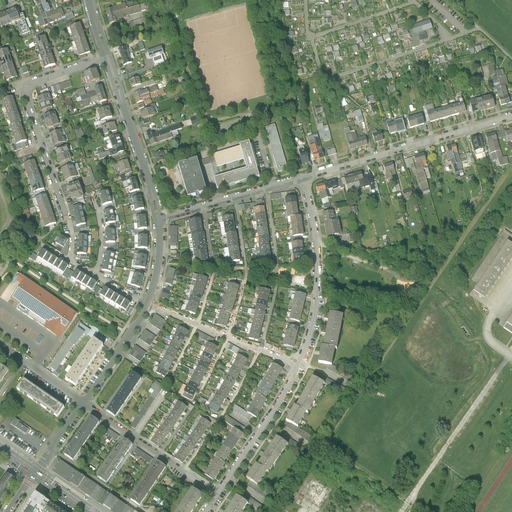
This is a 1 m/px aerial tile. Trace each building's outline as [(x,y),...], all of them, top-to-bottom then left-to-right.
[(38,7),(41,15),(46,14),(46,13),(40,0),(38,0),(36,1),(38,7)] [(40,0),(46,13),(49,12),(46,4),(44,0),(40,0)] [(106,11),(107,15),(136,7),(135,2),(130,4),(130,3),(112,8),(112,9),(106,11)] [(139,6),(136,7),(107,15),(109,24),(116,22),(116,20),(125,18),(124,17),(141,12),(139,6)] [(40,19),(42,18),(41,15),(38,7),(34,9),(34,10),(35,12),(34,13),(35,16),(37,17),(40,19)] [(16,9),(7,13),(12,24),(20,21),(19,16),(16,9)] [(50,14),(49,12),(46,13),(46,14),(50,24),(54,22),(53,21),(64,17),(61,9),(50,14)] [(65,15),(67,20),(75,18),(72,12),(65,15)] [(0,28),(12,24),(7,13),(0,15),(0,28)] [(20,21),(23,26),(19,27),(22,35),(30,32),(23,14),(19,16),(20,21)] [(50,24),(46,14),(41,15),(42,18),(43,17),(46,25),(50,24)] [(41,27),(46,25),(43,17),(42,18),(40,19),(38,19),(41,27)] [(143,18),(129,23),(132,30),(141,27),(143,34),(148,32),(143,18)] [(424,31),(432,29),(429,20),(408,26),(412,37),(425,33),(424,31)] [(70,28),(72,35),(83,31),(81,24),(79,25),(73,27),(70,28)] [(86,38),(83,31),(72,35),(75,42),(86,38)] [(426,39),(425,35),(411,39),(414,48),(419,46),(417,42),(426,39)] [(35,40),(38,47),(48,44),(46,37),(35,40)] [(75,42),(77,49),(88,45),(86,38),(75,42)] [(51,51),(48,44),(38,47),(40,54),(51,51)] [(90,52),(88,45),(77,49),(80,56),(86,54),(90,52)] [(119,49),(121,58),(129,55),(126,47),(119,49)] [(164,54),(161,47),(147,52),(150,59),(152,58),(164,54)] [(0,51),(0,59),(0,60),(10,56),(8,49),(0,51)] [(40,54),(43,61),(53,58),(51,51),(40,54)] [(328,61),(335,59),(333,51),(326,53),(328,61)] [(164,54),(152,58),(154,66),(167,62),(165,54),(164,54)] [(132,63),(129,55),(121,58),(124,66),(132,63)] [(0,60),(3,67),(13,64),(10,56),(0,60)] [(56,65),(53,58),(43,61),(45,69),(50,67),(56,65)] [(5,73),(5,74),(15,71),(13,64),(3,67),(5,73)] [(307,73),(304,68),(296,71),(298,76),(307,73)] [(100,79),(97,69),(81,75),(83,80),(86,78),(88,83),(100,79)] [(18,78),(15,71),(5,74),(8,81),(18,78)] [(506,75),(504,75),(498,77),(501,87),(505,86),(508,85),(506,75)] [(495,91),(497,91),(496,90),(501,89),(501,87),(498,77),(498,76),(493,78),(493,80),(492,80),(495,91)] [(129,80),(132,87),(141,84),(138,77),(129,80)] [(72,87),(70,81),(51,87),(53,93),(58,92),(60,91),(72,87)] [(96,92),(86,95),(81,97),(82,101),(105,93),(102,85),(95,88),(96,92)] [(133,94),(135,99),(158,91),(156,86),(133,94)] [(79,98),(81,97),(86,95),(84,88),(77,91),(79,98)] [(163,89),(158,91),(135,99),(136,103),(143,101),(144,104),(151,102),(150,99),(158,96),(158,95),(164,93),(163,89)] [(107,100),(105,93),(82,101),(84,108),(91,105),(90,103),(99,100),(100,102),(107,100)] [(52,100),(50,94),(42,96),(37,98),(39,104),(51,100),(52,100)] [(492,96),(484,98),(488,110),(495,108),(492,96)] [(6,106),(15,103),(13,97),(12,97),(6,99),(4,100),(6,106)] [(482,111),(488,110),(484,98),(477,100),(480,111),(482,110),(482,111)] [(53,107),(51,100),(39,104),(42,111),(53,107)] [(473,113),(480,111),(477,100),(470,102),(471,108),(473,113)] [(8,112),(17,109),(15,103),(6,106),(8,112)] [(463,103),(456,105),(459,114),(466,112),(465,110),(463,103)] [(425,106),(426,107),(428,113),(435,111),(433,104),(425,106)] [(456,105),(449,107),(452,116),(459,114),(456,105)] [(113,117),(109,107),(104,109),(98,111),(101,121),(106,120),(113,117)] [(323,107),(314,110),(316,114),(321,112),(323,117),(325,116),(323,107)] [(449,107),(442,109),(445,118),(452,116),(449,107)] [(140,112),(143,119),(155,115),(153,108),(148,110),(140,112)] [(10,119),(19,116),(17,109),(8,112),(10,119)] [(442,109),(435,111),(437,120),(445,118),(442,109)] [(358,123),(363,121),(360,110),(354,112),(356,118),(357,117),(358,123)] [(430,123),(437,120),(435,111),(428,113),(430,122),(430,123)] [(44,116),(46,122),(57,118),(55,112),(50,114),(44,116)] [(422,115),(415,117),(417,126),(424,124),(422,115)] [(12,125),(21,122),(22,122),(19,116),(10,119),(12,125)] [(197,116),(190,119),(192,124),(199,122),(197,116)] [(410,128),(417,126),(415,117),(407,119),(410,128)] [(59,124),(57,118),(46,122),(48,128),(53,126),(59,124)] [(401,121),(394,123),(397,132),(404,130),(401,121)] [(13,132),(23,129),(21,122),(12,125),(11,126),(13,132)] [(115,122),(107,125),(102,126),(105,134),(113,132),(117,130),(118,130),(115,122)] [(390,135),(397,132),(394,123),(387,125),(390,134),(390,135)] [(147,135),(149,140),(171,132),(181,128),(180,124),(147,135)] [(265,127),(278,172),(288,169),(274,125),(265,127)] [(15,138),(25,135),(23,129),(13,132),(15,138)] [(50,134),(52,140),(63,136),(61,130),(55,133),(50,134)] [(84,137),(82,131),(76,133),(78,139),(84,137)] [(323,141),(331,139),(329,131),(324,132),(320,133),(319,133),(320,137),(322,136),(322,137),(323,141)] [(172,137),(171,132),(149,140),(151,144),(172,137)] [(374,142),(383,140),(380,132),(372,135),(374,142)] [(355,148),(360,146),(358,138),(357,139),(355,133),(350,134),(355,148)] [(490,134),(495,152),(500,151),(495,133),(490,134)] [(350,149),(355,148),(350,134),(346,135),(350,149)] [(486,136),(491,153),(495,152),(490,134),(486,136)] [(25,135),(15,138),(18,144),(27,141),(25,135)] [(110,139),(112,144),(122,141),(120,135),(119,136),(111,138),(110,139)] [(65,142),(63,136),(52,140),(54,146),(60,143),(65,142)] [(365,136),(358,138),(360,146),(367,145),(365,136)] [(480,138),(471,141),(475,156),(484,153),(480,138)] [(29,147),(27,141),(18,144),(12,146),(14,152),(29,147)] [(123,146),(122,141),(112,144),(114,149),(123,146)] [(239,144),(240,146),(244,159),(246,168),(214,178),(217,189),(259,176),(249,141),(239,144)] [(321,150),(319,143),(310,146),(312,153),(313,153),(317,151),(321,150)] [(114,149),(105,152),(99,154),(101,159),(124,151),(123,146),(114,149)] [(244,159),(240,146),(213,154),(214,157),(216,163),(217,167),(244,159)] [(453,153),(452,152),(451,146),(447,148),(448,154),(446,155),(448,161),(450,160),(451,165),(456,164),(453,153)] [(56,151),(58,157),(70,153),(68,147),(56,151)] [(299,151),(303,164),(309,162),(307,155),(305,150),(299,151)] [(157,162),(165,160),(162,151),(154,154),(157,162)] [(457,152),(453,153),(456,164),(458,172),(460,171),(459,169),(462,168),(461,165),(460,160),(457,152)] [(72,159),(70,153),(58,157),(60,163),(66,161),(71,159),(72,159)] [(467,158),(460,160),(461,165),(474,161),(472,157),(470,157),(469,153),(460,156),(460,158),(467,156),(467,158)] [(19,166),(25,164),(33,161),(31,155),(17,160),(19,166)] [(417,175),(419,183),(426,182),(426,179),(423,170),(419,156),(415,157),(417,164),(415,164),(418,174),(417,175)] [(200,167),(216,163),(214,157),(198,162),(200,167)] [(506,157),(502,158),(497,159),(499,166),(508,164),(506,157)] [(412,158),(404,160),(407,169),(411,167),(413,172),(416,171),(412,158)] [(178,164),(188,197),(196,195),(195,194),(199,193),(199,194),(207,192),(200,167),(198,162),(197,159),(178,164)] [(131,169),(128,160),(122,162),(119,163),(121,172),(125,171),(131,169)] [(27,171),(37,168),(35,161),(33,161),(25,164),(27,171)] [(388,164),(392,178),(396,177),(392,163),(388,164)] [(384,166),(388,180),(392,178),(388,164),(384,166)] [(62,169),(64,175),(76,170),(74,165),(73,165),(67,167),(62,169)] [(97,184),(91,167),(87,169),(88,170),(94,187),(97,186),(97,184)] [(30,178),(40,175),(37,168),(27,171),(30,178)] [(78,176),(76,170),(64,175),(66,180),(72,178),(77,177),(78,176)] [(371,191),(375,189),(373,183),(371,175),(363,177),(361,173),(357,174),(360,186),(361,188),(369,186),(371,191)] [(348,190),(360,186),(357,174),(344,178),(346,184),(348,190)] [(32,185),(42,182),(40,175),(30,178),(32,185)] [(400,191),(396,177),(392,178),(394,183),(395,188),(396,192),(400,191)] [(128,180),(130,186),(139,184),(137,178),(132,179),(128,180)] [(343,185),(341,179),(335,181),(337,188),(340,187),(340,189),(344,188),(343,185)] [(328,182),(324,184),(328,198),(330,197),(330,195),(334,194),(332,189),(333,188),(333,189),(337,188),(335,181),(335,180),(330,182),(331,182),(328,183),(328,182)] [(34,193),(45,189),(42,182),(32,185),(34,193)] [(68,186),(70,192),(82,188),(80,182),(79,182),(68,186)] [(428,189),(426,182),(419,183),(422,191),(428,189)] [(141,190),(139,184),(130,186),(132,193),(135,192),(141,190)] [(324,184),(315,186),(317,193),(319,192),(322,200),(328,198),(324,184)] [(85,196),(82,188),(70,192),(73,198),(77,197),(78,199),(83,197),(85,196)] [(34,193),(36,199),(47,195),(45,189),(34,193)] [(101,193),(103,199),(112,196),(110,190),(101,193)] [(411,190),(402,192),(405,199),(413,196),(411,190)] [(285,198),(295,197),(294,191),(269,195),(270,200),(285,198)] [(133,199),(137,198),(135,192),(127,194),(129,200),(133,199)] [(39,205),(49,202),(47,195),(36,199),(39,205)] [(113,202),(112,196),(103,199),(105,204),(107,204),(113,202)] [(285,198),(286,205),(296,203),(295,197),(285,198)] [(239,211),(250,209),(253,209),(257,208),(257,206),(262,205),(261,200),(256,201),(256,203),(238,205),(239,211)] [(41,212),(52,209),(49,202),(39,205),(41,212)] [(107,204),(109,211),(115,210),(117,209),(115,202),(113,202),(107,204)] [(43,219),(54,216),(52,209),(41,212),(43,219)] [(322,213),(324,223),(334,221),(332,211),(327,212),(322,213)] [(84,212),(76,214),(77,220),(86,218),(84,212)] [(46,227),(57,223),(54,216),(43,219),(46,227)] [(190,228),(202,226),(201,219),(189,220),(190,228)] [(338,220),(334,221),(324,223),(327,236),(341,234),(340,230),(338,220)] [(110,223),(112,230),(117,230),(121,230),(119,221),(116,222),(110,223)] [(80,225),(81,236),(91,236),(89,228),(86,228),(85,224),(80,225)] [(192,234),(203,233),(202,226),(190,228),(190,232),(191,232),(192,234)] [(476,284),(472,290),(484,298),(511,257),(511,235),(506,231),(471,280),(476,284)] [(192,234),(193,241),(205,239),(204,233),(203,233),(192,234)] [(62,237),(58,244),(65,249),(69,241),(62,237)] [(206,246),(205,239),(193,241),(194,248),(206,246)] [(111,244),(110,253),(117,254),(119,254),(119,244),(111,244)] [(60,253),(63,248),(58,245),(55,250),(60,253)] [(194,248),(195,255),(207,253),(206,246),(194,248)] [(38,257),(43,260),(48,253),(42,250),(38,257)] [(108,252),(107,258),(116,260),(117,254),(110,253),(108,252)] [(35,262),(38,257),(32,253),(29,258),(35,262)] [(53,256),(48,253),(43,260),(48,263),(53,256)] [(208,260),(207,253),(195,255),(196,262),(208,260)] [(58,259),(53,256),(48,263),(53,266),(58,259)] [(107,258),(105,264),(115,266),(116,260),(107,258)] [(63,262),(58,259),(53,266),(59,270),(63,262)] [(68,265),(63,262),(59,270),(64,273),(68,265)] [(113,272),(115,266),(105,264),(104,270),(113,272)] [(70,280),(74,273),(67,268),(63,276),(70,280)] [(170,268),(167,278),(172,280),(175,270),(170,268)] [(72,278),(78,281),(82,274),(77,270),(72,278)] [(87,277),(82,274),(78,281),(83,285),(87,277)] [(135,274),(133,280),(142,282),(144,276),(135,274)] [(70,309),(21,275),(17,281),(21,284),(11,298),(20,305),(17,309),(27,316),(30,312),(43,321),(40,325),(53,334),(70,309)] [(195,281),(196,281),(206,284),(207,279),(197,276),(195,281)] [(93,280),(87,277),(83,285),(88,288),(93,280)] [(98,283),(93,280),(88,288),(94,291),(98,283)] [(140,288),(142,282),(133,280),(132,285),(137,287),(140,288)] [(196,281),(194,287),(204,290),(206,284),(196,281)] [(136,293),(137,287),(132,285),(128,284),(126,290),(136,293)] [(227,289),(228,289),(237,292),(239,287),(229,284),(227,289)] [(99,298),(103,290),(97,287),(93,295),(99,298)] [(194,287),(193,292),(202,295),(204,290),(194,287)] [(101,295),(106,299),(110,291),(105,288),(101,295)] [(170,291),(163,289),(160,298),(167,300),(170,291)] [(236,298),(237,292),(228,289),(226,295),(236,298)] [(115,294),(110,291),(106,299),(111,302),(115,294)] [(200,301),(202,295),(193,292),(191,298),(200,301)] [(296,293),(294,300),(304,302),(306,296),(305,295),(296,293)] [(120,297),(115,294),(111,302),(116,305),(120,297)] [(226,295),(225,300),(234,303),(236,298),(226,295)] [(126,301),(120,297),(116,305),(121,308),(126,301)] [(225,300),(223,306),(232,309),(234,303),(225,300)] [(294,300),(292,307),(302,309),(304,302),(294,300)] [(131,304),(126,301),(121,308),(126,311),(131,304)] [(231,314),(232,309),(223,306),(221,311),(230,314),(231,314)] [(195,315),(196,310),(187,307),(186,307),(185,311),(195,315)] [(292,307),(291,313),(301,316),(302,309),(292,307)] [(341,309),(340,315),(343,315),(365,320),(366,314),(341,309)] [(299,322),(301,316),(291,313),(289,320),(295,321),(299,322)] [(330,313),(327,330),(340,332),(343,315),(340,315),(330,313)] [(155,314),(149,324),(159,331),(166,322),(155,314)] [(511,314),(503,328),(511,333),(511,314)] [(44,345),(47,338),(45,338),(40,335),(38,335),(39,332),(24,324),(23,330),(21,329),(25,332),(29,334),(27,336),(29,337),(31,338),(34,332),(33,339),(40,344),(44,345)] [(81,324),(51,369),(55,372),(73,345),(75,346),(84,333),(86,335),(87,334),(88,335),(91,331),(81,324)] [(288,326),(286,332),(296,335),(298,328),(294,327),(288,326)] [(176,332),(185,337),(187,332),(178,327),(176,332)] [(145,330),(139,339),(150,346),(156,337),(145,330)] [(337,349),(340,332),(327,330),(323,346),(335,348),(337,349)] [(194,336),(208,343),(211,345),(214,340),(196,331),(194,336)] [(23,348),(26,345),(8,332),(6,335),(23,348)] [(176,332),(174,337),(182,342),(185,337),(176,332)] [(286,332),(285,339),(295,341),(296,335),(286,332)] [(174,337),(171,342),(179,347),(182,342),(174,337)] [(94,339),(84,352),(94,359),(103,346),(94,339)] [(293,348),(295,341),(285,339),(283,346),(287,346),(293,348)] [(177,352),(179,347),(171,342),(168,347),(169,348),(177,352)] [(208,343),(206,347),(215,352),(217,347),(211,345),(208,343)] [(225,348),(238,355),(242,357),(245,352),(228,343),(225,348)] [(135,346),(129,355),(140,362),(146,353),(135,346)] [(331,365),(335,348),(323,346),(322,346),(318,363),(328,365),(331,365)] [(206,347),(204,352),(212,356),(215,352),(206,347)] [(178,353),(177,352),(169,348),(167,352),(175,357),(178,353)] [(84,352),(75,366),(84,372),(94,359),(84,352)] [(173,361),(175,357),(167,352),(164,356),(173,361)] [(204,352),(201,356),(210,361),(212,356),(204,352)] [(235,359),(236,360),(244,364),(247,360),(242,357),(238,355),(235,359)] [(164,356),(162,360),(171,365),(173,361),(164,356)] [(208,365),(210,361),(201,356),(199,360),(200,361),(208,365)] [(162,360),(160,365),(168,369),(171,365),(162,360)] [(236,360),(233,365),(241,370),(244,364),(236,360)] [(200,361),(198,366),(206,371),(209,365),(208,365),(200,361)] [(273,364),(270,370),(279,375),(282,369),(280,368),(273,364)] [(160,365),(158,369),(166,373),(168,369),(160,365)] [(233,365),(230,370),(239,375),(241,370),(233,365)] [(328,365),(326,369),(354,384),(356,379),(331,365),(328,365)] [(75,386),(84,372),(75,366),(66,379),(75,386)] [(198,366),(195,371),(204,376),(206,371),(198,366)] [(164,378),(166,373),(158,369),(155,373),(164,378)] [(230,370),(227,375),(236,380),(239,375),(230,370)] [(275,382),(279,375),(270,370),(266,376),(275,382)] [(195,371),(192,376),(201,381),(204,376),(195,371)] [(133,373),(124,386),(133,392),(141,379),(133,373)] [(227,375),(224,380),(233,385),(236,380),(227,375)] [(192,376),(190,381),(198,386),(201,381),(192,376)] [(272,388),(275,382),(266,376),(263,382),(272,388)] [(323,376),(320,381),(324,383),(343,394),(346,388),(323,376)] [(312,377),(304,392),(316,398),(324,383),(320,381),(312,377)] [(24,380),(18,389),(57,417),(64,408),(60,405),(46,396),(33,386),(24,380)] [(224,380),(222,385),(230,390),(233,385),(224,380)] [(190,381),(187,386),(196,391),(198,386),(190,381)] [(268,394),(272,388),(263,382),(259,389),(268,394)] [(153,392),(130,427),(134,430),(162,389),(155,384),(154,385),(152,387),(150,390),(153,392)] [(222,385),(219,390),(227,395),(230,390),(222,385)] [(124,386),(115,399),(124,404),(133,392),(124,386)] [(193,396),(196,391),(187,386),(185,392),(193,396)] [(265,400),(268,394),(259,389),(256,395),(257,395),(265,400)] [(225,400),(227,395),(219,390),(216,396),(224,400),(225,400)] [(191,400),(193,396),(185,392),(182,396),(191,400)] [(308,413),(316,398),(304,392),(296,407),(306,412),(308,413)] [(215,395),(213,399),(221,404),(224,400),(216,396),(215,395)] [(257,395),(254,401),(262,406),(266,400),(265,400),(257,395)] [(115,417),(124,404),(115,399),(107,411),(115,417)] [(219,408),(221,404),(213,399),(211,403),(219,408)] [(254,401),(250,407),(259,412),(262,406),(254,401)] [(175,407),(176,407),(184,412),(187,408),(178,402),(175,407)] [(216,413),(219,408),(211,403),(210,403),(207,408),(216,413)] [(249,421),(252,416),(247,413),(234,405),(231,410),(249,421)] [(298,427),(306,412),(296,407),(294,406),(286,421),(291,423),(298,427)] [(176,407),(173,412),(180,417),(184,412),(176,407)] [(256,418),(259,412),(250,407),(247,413),(252,416),(256,418)] [(173,412),(169,417),(177,422),(180,417),(173,412)] [(91,416),(82,429),(91,435),(100,422),(91,416)] [(223,421),(235,429),(241,433),(245,428),(227,416),(223,421)] [(169,417),(166,422),(174,427),(177,422),(169,417)] [(198,423),(199,423),(207,428),(210,424),(201,418),(198,423)] [(10,426),(14,429),(15,428),(25,435),(29,431),(18,423),(19,422),(15,419),(10,426)] [(166,422),(163,426),(170,432),(174,427),(166,422)] [(204,433),(207,428),(199,423),(196,428),(204,433)] [(291,423),(287,428),(310,444),(314,438),(298,427),(291,423)] [(119,436),(103,426),(100,430),(116,441),(119,436)] [(167,436),(170,432),(163,426),(159,431),(166,436),(167,436)] [(196,428),(193,433),(201,438),(204,433),(196,428)] [(82,429),(74,442),(82,447),(91,435),(82,429)] [(235,429),(231,435),(239,440),(243,434),(241,433),(235,429)] [(12,431),(9,437),(15,441),(18,435),(12,431)] [(159,431),(156,434),(164,440),(166,436),(159,431)] [(193,433),(190,438),(197,443),(201,438),(193,433)] [(156,434),(153,438),(161,444),(164,440),(156,434)] [(302,455),(305,449),(283,434),(279,440),(287,445),(302,455)] [(231,435),(227,440),(235,446),(239,440),(231,435)] [(159,447),(161,444),(153,438),(151,442),(159,447)] [(190,438),(186,442),(194,448),(197,443),(190,438)] [(276,438),(267,452),(278,459),(287,445),(279,440),(276,438)] [(124,439),(115,452),(124,458),(132,445),(124,439)] [(227,440),(223,446),(231,452),(235,446),(227,440)] [(73,460),(82,447),(74,442),(65,454),(73,460)] [(191,452),(194,448),(186,442),(183,448),(186,450),(186,449),(190,452),(191,452)] [(223,446),(219,452),(227,457),(231,452),(223,446)] [(182,447),(179,451),(187,456),(190,452),(186,449),(186,450),(183,448),(182,447)] [(150,464),(153,459),(137,448),(134,453),(137,455),(140,457),(150,464)] [(179,451),(177,455),(185,460),(187,456),(179,451)] [(115,470),(124,458),(115,452),(106,464),(115,470)] [(223,463),(227,457),(219,452),(215,457),(216,458),(223,463)] [(269,474),(278,459),(267,452),(257,466),(267,472),(269,474)] [(182,464),(185,460),(177,455),(174,459),(182,464)] [(216,458),(212,464),(221,470),(225,464),(223,463),(216,458)] [(71,483),(78,473),(60,460),(58,463),(59,463),(55,470),(54,469),(53,471),(71,483)] [(157,462),(149,474),(158,481),(166,468),(157,462)] [(106,483),(115,470),(106,464),(98,477),(106,483)] [(212,464),(208,469),(217,475),(221,470),(212,464)] [(256,465),(246,479),(250,482),(257,486),(267,472),(257,466),(256,465)] [(213,481),(217,475),(208,469),(204,475),(213,481)] [(71,483),(78,488),(85,478),(78,473),(71,483)] [(6,474),(0,483),(0,489),(5,493),(14,480),(6,474)] [(149,493),(158,481),(149,474),(140,487),(149,493)] [(78,488),(86,494),(93,483),(85,478),(78,488)] [(276,499),(257,486),(250,482),(247,487),(273,504),(276,499)] [(95,499),(102,489),(93,483),(86,494),(95,499)] [(140,506),(149,493),(140,487),(131,500),(140,506)] [(99,502),(106,492),(102,489),(95,499),(99,502)] [(192,489),(183,503),(193,510),(203,496),(192,489)] [(111,495),(106,492),(99,502),(103,505),(111,495)] [(243,493),(240,498),(247,503),(260,511),(267,511),(269,510),(243,493)] [(43,511),(50,503),(38,495),(25,511),(43,511)] [(103,505),(111,510),(118,500),(111,495),(103,505)] [(237,496),(227,510),(229,511),(241,511),(247,503),(240,498),(237,496)] [(111,510),(113,511),(122,511),(126,506),(118,500),(111,510)] [(62,511),(50,503),(44,511),(62,511)] [(192,511),(193,510),(183,503),(176,511),(192,511)]
